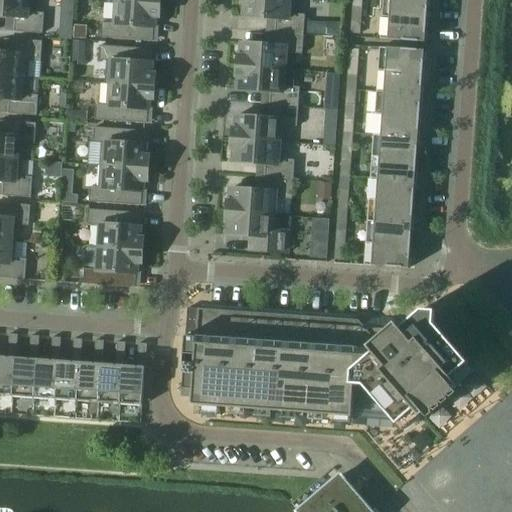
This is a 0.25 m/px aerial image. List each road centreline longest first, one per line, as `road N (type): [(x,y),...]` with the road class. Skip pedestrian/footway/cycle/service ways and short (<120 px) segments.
road 1 (residential): [(162,327),(158,404),(175,428),(340,446),(403,511)]
road 2 (residential): [(459,247),(444,280),(420,288),(175,269)]
road 3 (residential): [(194,0),(175,269)]
road 4 (residential): [(472,0),(459,247)]
road 5 (residential): [(162,327),(0,316)]
